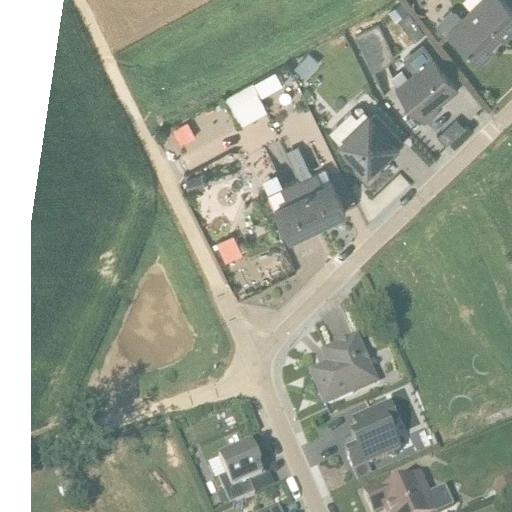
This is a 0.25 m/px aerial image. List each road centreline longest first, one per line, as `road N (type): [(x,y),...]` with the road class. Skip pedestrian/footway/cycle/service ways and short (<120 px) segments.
road 1 (unclassified): [(250,359),(77,0)]
road 2 (residential): [(250,359),(511,109)]
road 3 (unclassified): [(0,453),(257,377)]
road 4 (residential): [(315,511),(257,377)]
